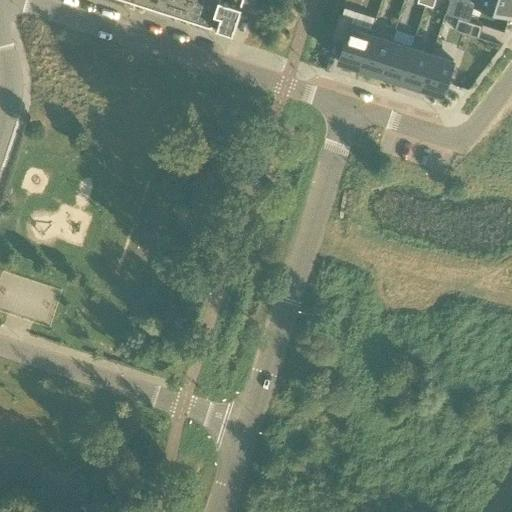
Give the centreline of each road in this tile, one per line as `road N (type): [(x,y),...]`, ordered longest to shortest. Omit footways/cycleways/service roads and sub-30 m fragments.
road 1 (residential): [(351,107),(17,0)]
road 2 (residential): [(351,107),(246,429)]
road 3 (residential): [(0,346),(246,429)]
road 4 (residential): [(511,82),(464,135),(351,107)]
